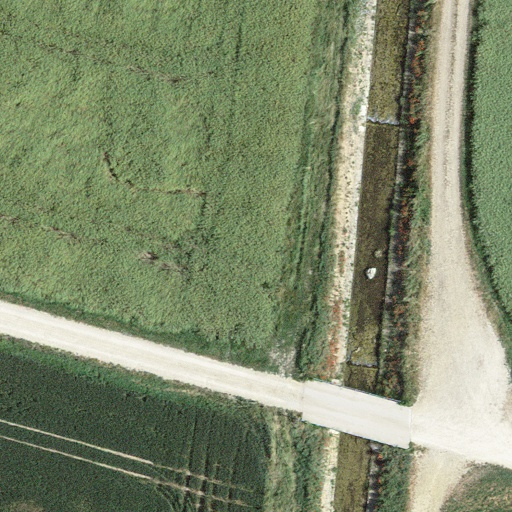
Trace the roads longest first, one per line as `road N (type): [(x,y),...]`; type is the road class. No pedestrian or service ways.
road 1 (track): [(0,315),(511,460)]
road 2 (unknown): [(445,442),(462,367),(427,176),(441,0)]
